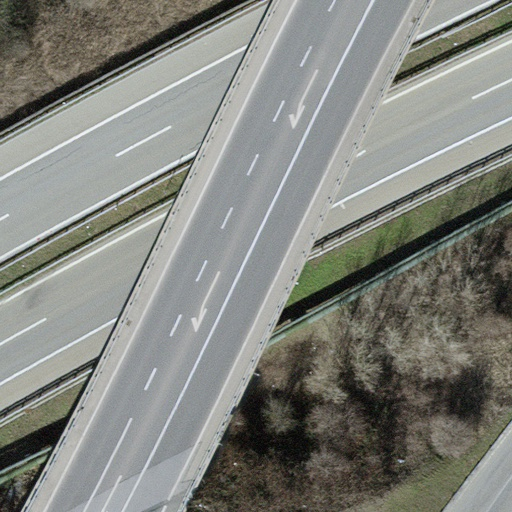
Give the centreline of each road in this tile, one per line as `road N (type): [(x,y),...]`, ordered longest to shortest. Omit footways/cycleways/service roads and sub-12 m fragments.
road 1 (motorway): [(0,344),(511,80)]
road 2 (primary): [(353,0),(101,511)]
road 3 (motorway): [(406,0),(0,218)]
